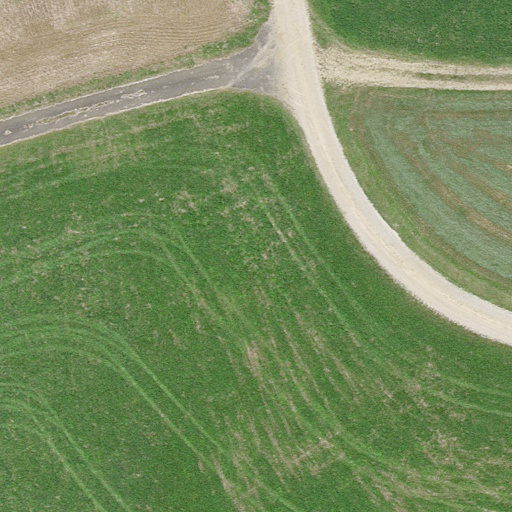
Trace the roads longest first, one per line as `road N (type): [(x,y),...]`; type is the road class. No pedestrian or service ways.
road 1 (track): [(295,72),(352,233),(467,324),(511,338)]
road 2 (track): [(0,135),(83,104),(246,67),(295,72)]
road 3 (track): [(511,78),(295,72)]
